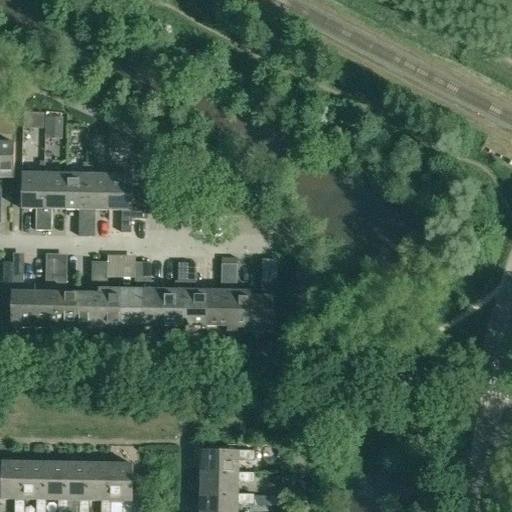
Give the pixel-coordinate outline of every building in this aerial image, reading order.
[(62,119),(48,119),(47,137),(61,138),(62,119)] [(15,144),(0,143),(0,192),(2,192),(2,179),(14,180),(15,144)] [(44,174),(22,174),(21,210),(37,210),(36,231),(43,231),(44,174)] [(66,175),(44,174),(43,231),(52,232),(52,211),(65,211),(66,175)] [(88,175),(66,175),(65,211),(80,211),(79,237),(87,237),(88,175)] [(110,176),(88,175),(87,237),(95,237),(96,211),(109,211),(110,176)] [(110,176),(109,211),(123,212),(122,233),(131,233),(131,212),(132,212),(133,176),(110,176)] [(263,261),(262,279),(262,281),(262,297),(252,297),(252,292),(251,292),(250,333),(272,333),(273,279),(276,279),(276,261),(263,261)] [(78,330),(98,330),(100,263),(92,263),(92,281),(91,294),(79,294),(78,330)] [(108,263),(100,263),(98,330),(118,330),(119,289),(107,289),(107,281),(108,263)] [(121,325),(142,326),(144,263),(135,263),(135,289),(119,289),(118,330),(121,330),(121,327),(121,325)] [(151,264),(144,263),(142,326),(162,326),(163,290),(151,290),(151,264)] [(32,329),(33,293),(23,293),(24,275),(13,275),(14,265),(3,264),(2,292),(12,292),(11,328),(32,329)] [(162,326),(186,327),(187,264),(179,264),(179,281),(178,291),(163,290),(162,326)] [(194,264),(187,264),(186,327),(206,327),(207,291),(194,291),(194,281),(194,264)] [(227,332),(228,332),(230,265),(222,265),(222,281),(221,291),(207,291),(206,327),(227,327),(227,332)] [(238,265),(230,265),(228,332),(250,333),(251,292),(237,292),(237,281),(238,265)] [(45,293),(33,293),(32,329),(55,329),(57,276),(46,275),(46,281),(45,293)] [(68,276),(57,276),(55,329),(78,330),(79,294),(67,293),(68,281),(68,276)] [(132,362),(141,362),(141,350),(129,349),(128,361),(130,361),(131,361),(132,362)] [(206,353),(194,353),(194,363),(206,363),(206,353)] [(215,363),(226,363),(226,355),(215,355),(215,363)] [(154,356),(143,356),(143,366),(153,366),(154,356)] [(172,367),(182,368),(182,357),(172,356),(172,367)] [(201,472),(238,473),(238,461),(255,461),(255,451),(238,451),(238,452),(202,451),(201,472)] [(24,511),(25,500),(25,463),(2,463),(1,500),(15,500),(14,511),(24,511)] [(25,463),(25,500),(36,500),(36,511),(45,511),(46,501),(47,464),(25,463)] [(47,464),(46,501),(58,501),(57,511),(67,511),(68,501),(69,464),(47,464)] [(69,464),(68,501),(80,501),(79,511),(89,511),(89,501),(90,464),(69,464)] [(90,464),(89,501),(101,501),(101,511),(111,511),(111,502),(112,465),(90,464)] [(112,465),(111,502),(123,502),(122,511),(133,511),(133,500),(133,465),(112,465)] [(201,472),(201,494),(238,494),(238,482),(254,483),(254,473),(238,473),(201,472)] [(200,511),(237,511),(238,504),(254,504),(254,495),(238,494),(201,494),(200,511)]
